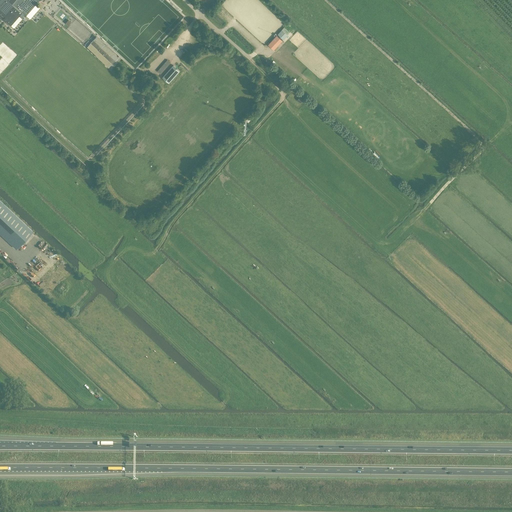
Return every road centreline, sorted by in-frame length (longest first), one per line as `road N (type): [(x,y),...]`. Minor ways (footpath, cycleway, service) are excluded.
road 1 (motorway): [(0,467),(511,472)]
road 2 (motorway): [(511,450),(0,446)]
road 3 (track): [(425,204),(483,145),(327,0)]
road 4 (track): [(199,13),(283,96),(175,219)]
road 5 (unclassified): [(102,511),(271,511)]
